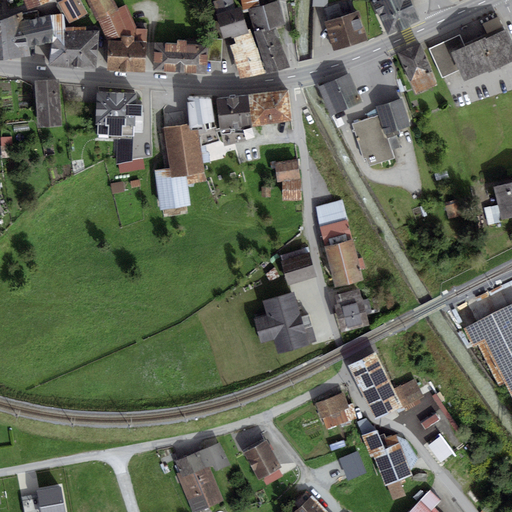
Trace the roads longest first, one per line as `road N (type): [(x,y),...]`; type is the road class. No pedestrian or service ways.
road 1 (residential): [(0,474),(266,420),(347,382)]
road 2 (residential): [(347,382),(310,222),(293,76)]
road 3 (primary): [(0,67),(217,83),(293,76)]
road 4 (residential): [(347,382),(377,424),(394,429),(466,511)]
road 5 (primary): [(293,76),(359,58),(444,20)]
